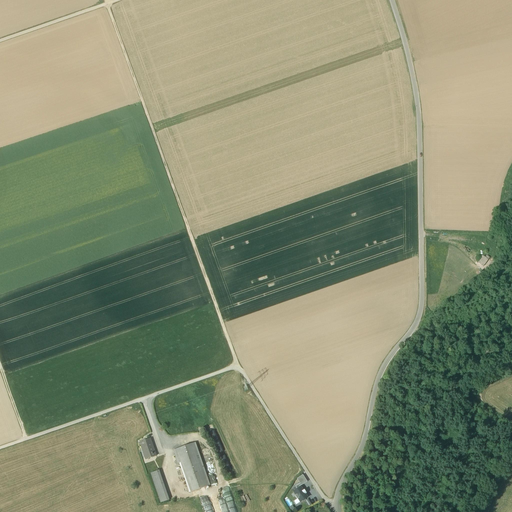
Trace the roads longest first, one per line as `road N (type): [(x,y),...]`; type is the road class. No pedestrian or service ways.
road 1 (unclassified): [(393,0),(420,117),(421,315),(385,367),(363,450),(334,509)]
road 2 (track): [(0,449),(239,367),(334,509)]
road 3 (track): [(239,367),(107,0)]
road 4 (track): [(0,41),(120,0)]
